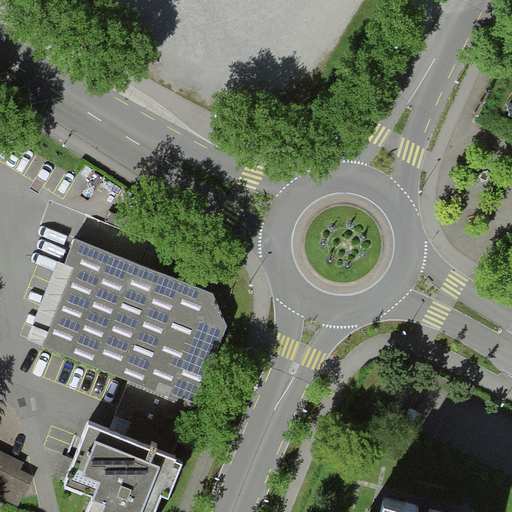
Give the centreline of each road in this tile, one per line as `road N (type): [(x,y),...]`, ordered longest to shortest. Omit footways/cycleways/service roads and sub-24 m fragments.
road 1 (residential): [(283,213),(141,142),(0,54)]
road 2 (residential): [(318,307),(236,511)]
road 3 (residential): [(371,183),(467,0)]
road 4 (residential): [(404,272),(511,336)]
